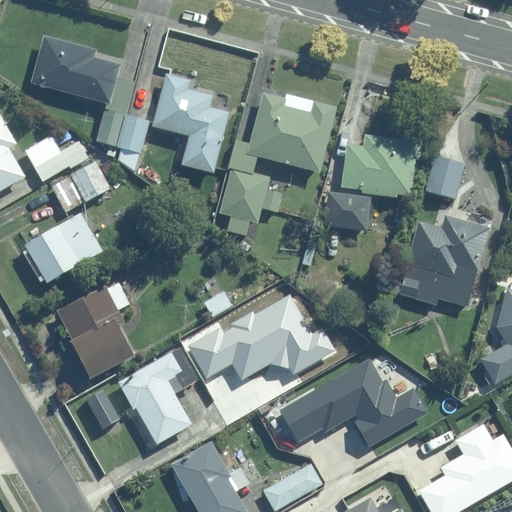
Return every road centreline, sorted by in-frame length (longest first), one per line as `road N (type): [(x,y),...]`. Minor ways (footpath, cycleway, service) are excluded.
road 1 (tertiary): [(511,47),(336,0)]
road 2 (residential): [(66,511),(0,396)]
